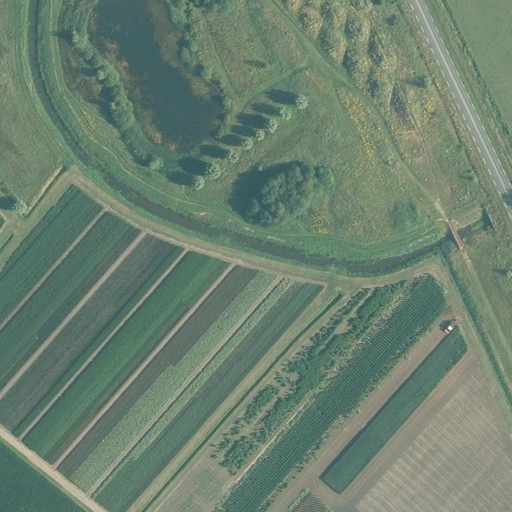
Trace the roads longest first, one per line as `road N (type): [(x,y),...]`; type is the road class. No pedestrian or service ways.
road 1 (track): [(272,0),(381,112),(443,202)]
road 2 (primary): [(511,207),(414,0)]
